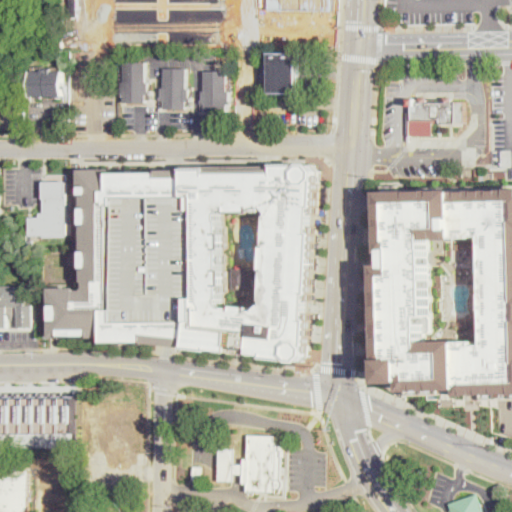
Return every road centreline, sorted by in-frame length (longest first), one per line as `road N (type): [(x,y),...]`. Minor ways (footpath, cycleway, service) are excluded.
road 1 (residential): [(353,150),(0,147)]
road 2 (secondary): [(340,397),(360,45)]
road 3 (secondary): [(340,397),(166,370)]
road 4 (secondary): [(166,370),(0,363)]
road 5 (tertiary): [(511,43),(360,45)]
road 6 (residential): [(164,511),(166,370)]
